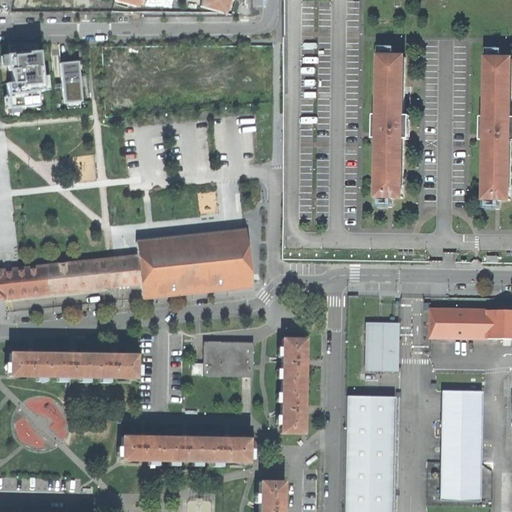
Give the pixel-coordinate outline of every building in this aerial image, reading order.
[(202,0),(201,6),(223,12),(226,0),(202,0)] [(11,53),(39,50),(39,42),(10,44),(11,53)] [(393,197),(403,197),(405,150),(405,138),(409,139),(410,115),(412,115),(412,85),(406,85),(407,56),(396,55),(396,46),(382,46),(382,55),(381,55),(380,114),(377,114),(377,138),(379,138),(379,145),(378,206),(393,207),(393,197)] [(500,199),(511,199),(511,151),(511,141),(511,140),(511,57),(503,58),(503,48),(489,48),(487,117),(484,117),(484,130),(483,140),(487,140),(486,149),(485,209),(497,209),(500,209),(500,199)] [(0,99),(0,108),(37,105),(36,91),(47,90),(46,76),(39,76),(37,52),(3,54),(3,58),(0,57),(0,69),(6,69),(8,85),(2,85),(3,99),(0,99)] [(238,96),(264,94),(264,54),(234,56),(238,96)] [(195,101),(222,98),(217,58),(191,61),(195,101)] [(59,64),(63,103),(81,101),(77,62),(59,64)] [(151,105),(178,102),(173,62),(147,64),(151,105)] [(107,109),(134,106),(130,66),(103,68),(107,109)] [(143,299),(252,287),(246,230),(137,241),(138,255),(18,268),(0,269),(0,299),(141,284),(143,299)] [(511,311),(427,311),(427,340),(511,340),(511,311)] [(396,322),(362,322),(361,371),(396,371),(396,322)] [(303,338),(281,338),(281,385),(302,385),(302,366),(303,365),(304,362),(304,359),(303,358),(303,338)] [(192,372),(202,373),(202,375),(251,376),(251,344),(228,344),(202,344),(202,364),(192,363),(192,372)] [(10,353),(10,375),(56,376),(56,366),(51,365),(51,354),(35,353),(34,352),(31,352),(27,352),(27,353),(10,353)] [(69,354),(51,354),(51,365),(56,366),(56,376),(89,376),(89,366),(93,366),(93,354),(77,354),(76,353),(71,353),(69,353),(69,354)] [(111,354),(93,354),(93,366),(89,366),(89,376),(135,377),(135,355),(119,354),(118,353),(114,353),(112,353),(111,354)] [(302,411),(302,385),(281,385),(280,439),(302,439),(302,419),(302,418),(303,414),(303,412),(302,411)] [(437,499),(479,499),(480,389),(438,388),(437,499)] [(345,396),(343,511),(388,511),(391,397),(345,396)] [(122,436),(121,459),(167,459),(168,449),(163,449),(164,437),(147,437),(146,436),(142,436),(140,436),(139,437),(122,436)] [(181,437),(164,437),(163,449),(168,449),(167,459),(201,460),(201,449),(205,450),(205,438),(188,438),(188,437),(184,437),(181,436),(181,437)] [(223,438),(205,438),(205,450),(201,449),(201,460),(247,461),(247,438),(230,438),(230,437),(227,437),(224,437),(223,438)] [(281,482),(259,481),(258,511),(280,511),(281,501),(281,482)]
